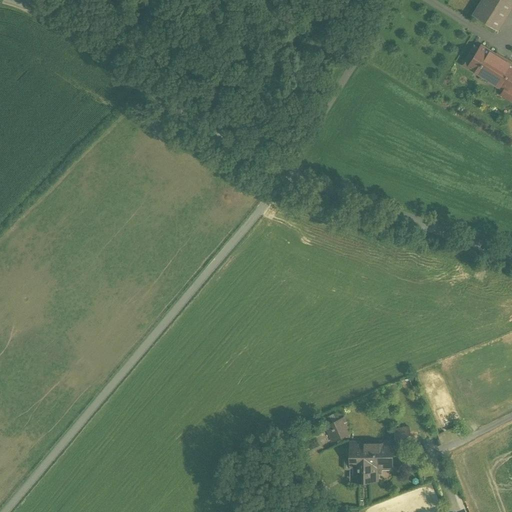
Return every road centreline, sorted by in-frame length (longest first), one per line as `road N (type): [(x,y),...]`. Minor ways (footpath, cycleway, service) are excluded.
road 1 (residential): [(5,511),(287,177)]
road 2 (residential): [(287,177),(28,5)]
road 3 (residential): [(511,257),(287,177)]
road 4 (unclassified): [(389,0),(293,150),(287,177)]
